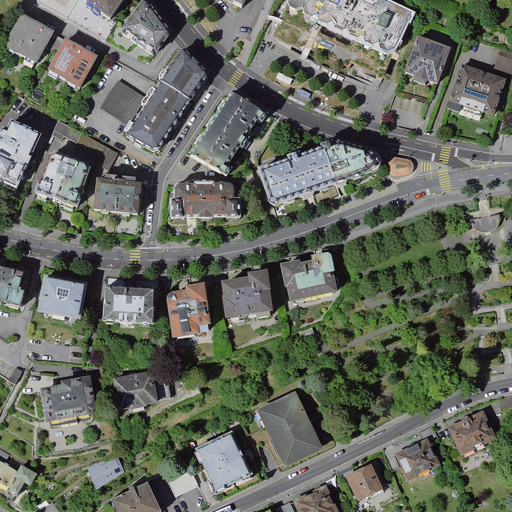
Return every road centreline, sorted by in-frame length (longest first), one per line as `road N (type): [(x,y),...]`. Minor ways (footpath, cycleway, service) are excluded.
road 1 (residential): [(511,385),(441,408),(223,511)]
road 2 (primary): [(151,260),(267,244),(424,187)]
road 3 (secondary): [(230,72),(314,120),(424,151)]
road 4 (residential): [(230,72),(164,170),(151,260)]
road 5 (primary): [(0,237),(151,260)]
